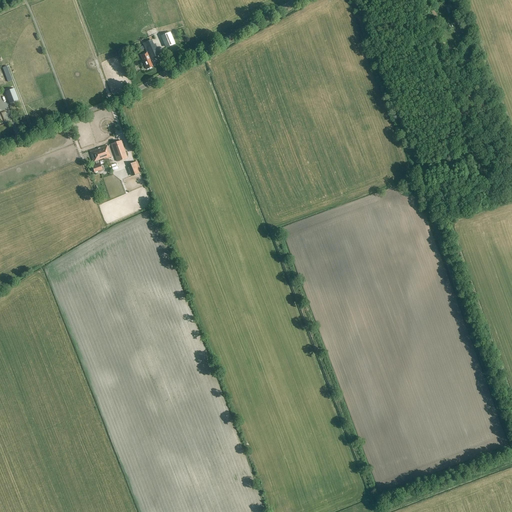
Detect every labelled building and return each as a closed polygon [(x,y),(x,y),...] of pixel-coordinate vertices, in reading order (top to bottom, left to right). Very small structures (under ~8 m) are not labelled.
[(175,29),(166,32),(171,45),(180,41),(175,29)] [(149,59),(160,55),(155,44),(145,48),(147,52),(140,55),(146,69),(152,67),(149,59)] [(18,100),(14,88),(5,92),(9,104),(18,100)] [(127,158),(121,140),(110,144),(117,162),(127,158)] [(111,157),(107,146),(90,152),(93,162),(95,162),(96,165),(94,165),(95,166),(93,167),(94,172),(98,171),(98,172),(100,173),(104,171),(104,170),(103,167),(102,166),(101,166),(100,163),(99,164),(98,160),(104,159),(111,157)] [(133,176),(141,173),(136,162),(129,165),(133,176)]
